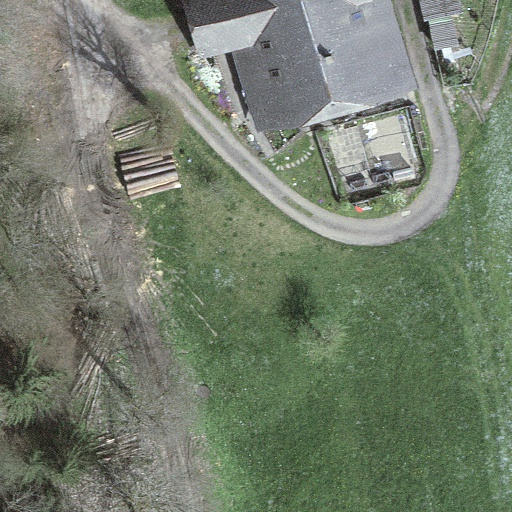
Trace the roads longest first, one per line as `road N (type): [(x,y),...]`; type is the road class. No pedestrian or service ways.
road 1 (track): [(190,511),(94,128),(103,32),(54,27),(20,0)]
road 2 (residential): [(447,143),(433,193),(414,214),(384,230),(326,223),(293,205),(103,32),(91,0)]
road 3 (residential): [(447,143),(406,0)]
road 4 (track): [(447,143),(495,74),(511,12)]
